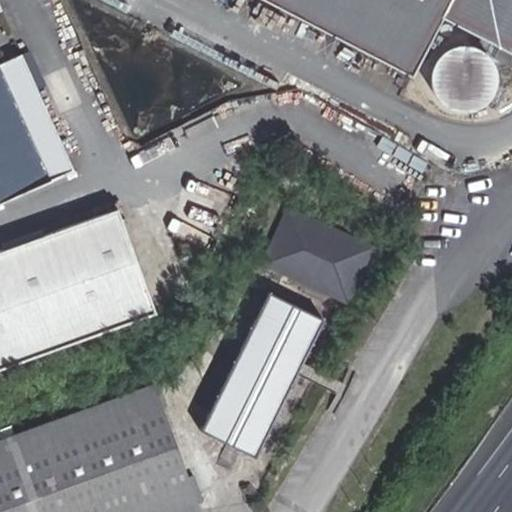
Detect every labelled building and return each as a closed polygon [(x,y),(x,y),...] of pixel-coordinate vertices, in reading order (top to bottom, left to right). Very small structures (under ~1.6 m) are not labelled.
[(511,0),(259,0),(416,81),(446,21),(484,40),(479,50),(471,48),(457,51),(448,58),(441,68),(438,81),(441,93),(448,103),(458,110),(471,113),(483,110),(494,104),(501,93),(503,81),(501,68),(494,57),(491,55),(495,46),(511,54),(511,0)] [(454,31),(451,29),(447,31),(446,34),(447,38),(451,39),(454,38),(455,34),(454,31)] [(22,56),(36,88),(44,84),(30,53),(22,56)] [(0,203),(73,171),(36,88),(22,56),(0,66),(0,203)] [(120,199),(0,240),(0,364),(162,310),(120,199)] [(131,201),(127,203),(132,215),(136,213),(131,201)] [(371,313),(405,265),(329,211),(295,259),(371,313)] [(345,325),(294,289),(205,416),(256,451),(309,376),(315,367),(345,325)] [(352,393),(315,367),(309,376),(346,402),(352,393)] [(0,511),(165,511),(162,503),(192,492),(153,386),(0,441),(0,511)]
